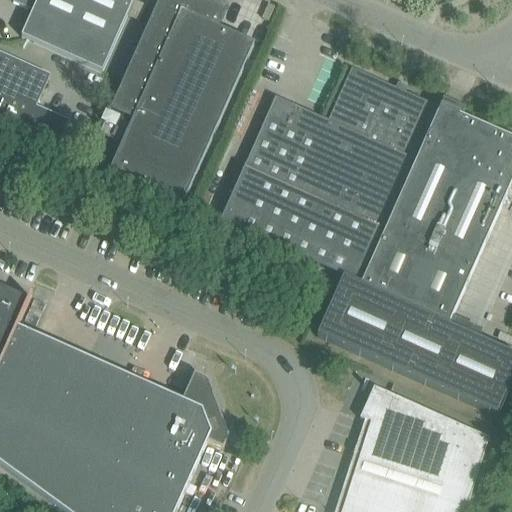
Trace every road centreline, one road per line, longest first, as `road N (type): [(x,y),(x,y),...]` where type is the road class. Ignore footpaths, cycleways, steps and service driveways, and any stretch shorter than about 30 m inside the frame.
road 1 (unclassified): [(259,511),(301,400),(299,382),(280,358),(0,232)]
road 2 (unclassified): [(507,73),(342,0)]
